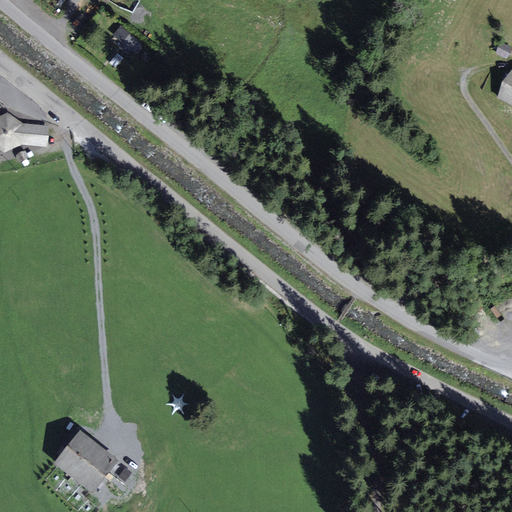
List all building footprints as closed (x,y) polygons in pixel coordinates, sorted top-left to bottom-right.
[(140,49),(118,27),(110,34),(133,56),(140,49)] [(502,43),(497,53),(507,57),(511,48),(507,45),(502,43)] [(511,73),(511,76),(499,98),(511,104),(511,73)] [(21,125),(8,113),(0,117),(0,151),(5,155),(22,147),(49,148),(49,136),(49,128),(21,125)] [(120,463),(81,433),(55,466),(95,496),(120,463)] [(133,473),(122,465),(114,477),(125,485),(133,473)]
